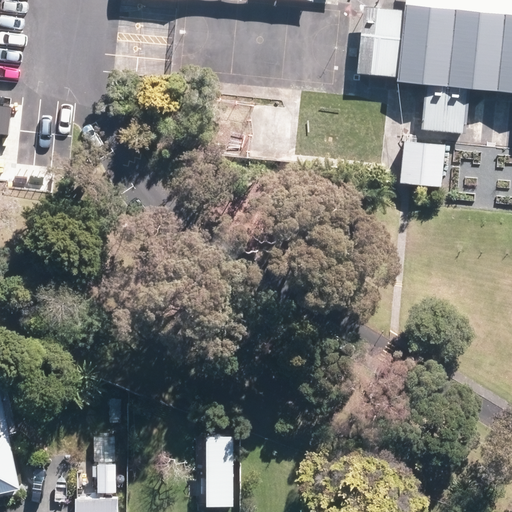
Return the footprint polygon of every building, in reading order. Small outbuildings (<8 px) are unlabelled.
[(407,11),(365,7),(358,76),(426,83),(422,122),(468,126),(471,87),(511,91),(511,15),(408,6),(407,11)] [(277,110),(195,104),(192,143),(275,149),(277,110)] [(12,109),(0,107),(0,173),(5,174),(12,109)] [(381,118),(289,109),(282,166),(375,175),(381,118)] [(445,157),(394,152),(390,197),(440,202),(445,157)] [(0,489),(19,486),(1,405),(0,405),(0,489)] [(115,511),(115,500),(81,501),(81,511),(115,511)]
